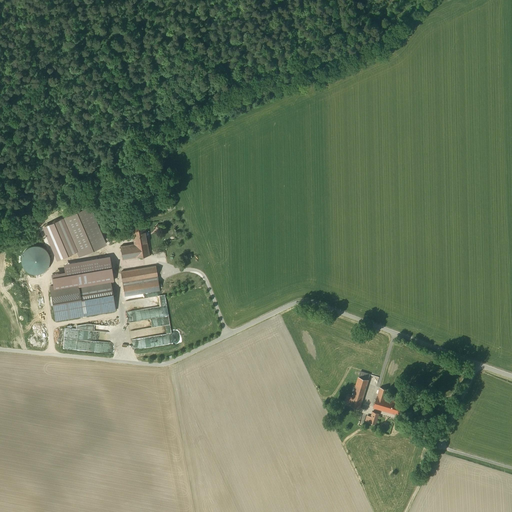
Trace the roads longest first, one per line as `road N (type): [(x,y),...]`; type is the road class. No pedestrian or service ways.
road 1 (unclassified): [(477,365),(306,301),(159,364),(0,349)]
road 2 (track): [(0,106),(178,0)]
road 3 (unclassified): [(511,468),(441,443),(477,365)]
